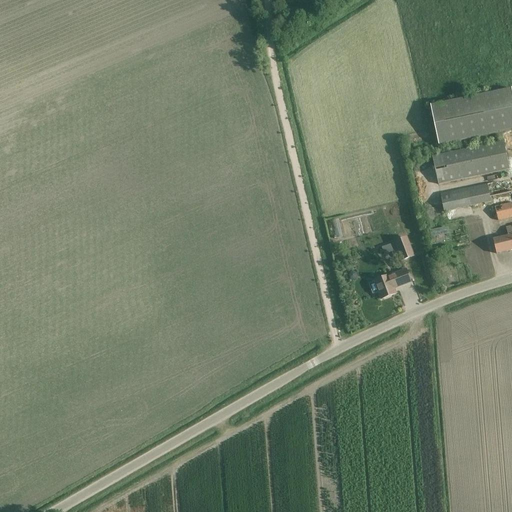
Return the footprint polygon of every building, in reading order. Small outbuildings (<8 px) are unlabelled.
[(511,89),(431,106),(439,146),(511,130),(511,89)] [(439,185),(510,170),(504,142),(433,157),(439,185)] [(445,212),(491,203),(490,198),(511,193),(511,188),(510,180),(441,195),(445,212)] [(499,221),(511,217),(511,198),(511,195),(493,199),(499,221)] [(318,222),(322,240),(333,238),(329,220),(318,222)] [(470,244),(486,239),(482,220),(465,224),(470,244)] [(497,254),(511,250),(511,227),(506,228),(508,237),(494,240),(497,254)] [(395,243),(402,260),(402,262),(413,258),(406,239),(395,243)] [(464,249),(468,260),(473,279),(495,272),(491,260),(489,252),(486,242),(464,249)] [(373,295),(379,292),(382,300),(396,294),(394,289),(411,283),(406,270),(390,277),(389,276),(375,282),(375,283),(370,285),(373,295)]
